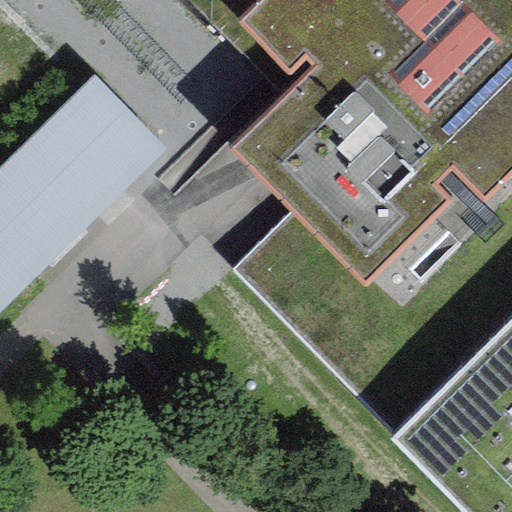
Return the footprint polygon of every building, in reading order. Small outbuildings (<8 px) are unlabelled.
[(191,0),(270,81),(311,41),(305,35),(290,51),(238,0),(191,0)] [(438,163),(451,148),(484,177),(502,160),(511,148),(511,0),(238,0),(290,51),(305,35),(311,41),(270,81),(229,124),(299,197),(366,264),(453,177),(438,163)] [(105,74),(0,174),(0,310),(174,145),(105,74)] [(299,197),(232,260),(391,416),(511,297),(511,168),(502,160),(484,177),(451,148),(438,163),(453,177),(366,264),(299,197)] [(511,511),(511,297),(391,416),(485,511),(511,511)]
